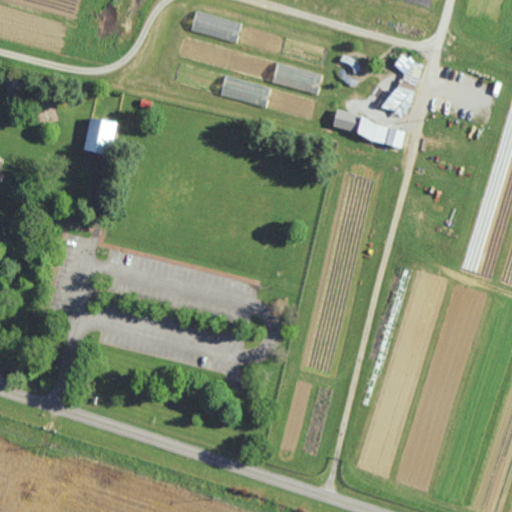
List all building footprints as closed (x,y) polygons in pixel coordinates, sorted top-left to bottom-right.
[(357,72),(354,67),(351,64),(349,62),(345,61),(342,61),(344,54),(352,57),(355,59),(358,61),(359,64),(361,69),(357,72)] [(409,59),(412,55),(415,61),(424,64),(412,102),(412,103),(402,115),(396,110),(383,105),(397,86),(398,87),(401,79),(403,80),(405,73),(395,65),(403,55),(409,59)] [(357,86),(350,84),(347,81),(341,74),(339,69),(346,68),(348,73),(350,75),(352,77),(359,80),(357,86)] [(489,106),(488,106),(486,114),(476,111),(483,89),(493,92),(489,106)] [(449,115),(436,110),(438,105),(451,111),(449,115)] [(112,152),(85,147),(92,114),(119,120),(112,152)] [(402,147),(407,130),(362,119),(358,135),(402,147)]
